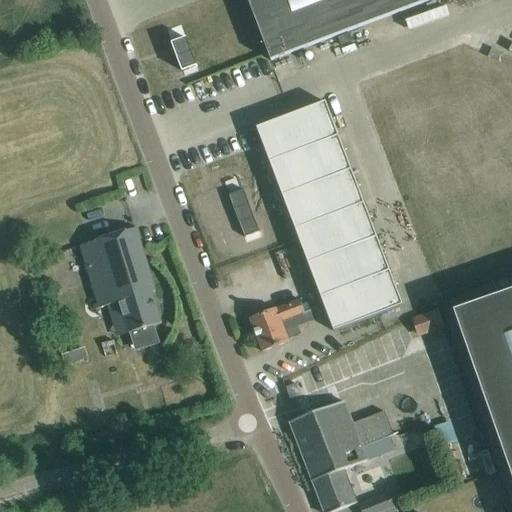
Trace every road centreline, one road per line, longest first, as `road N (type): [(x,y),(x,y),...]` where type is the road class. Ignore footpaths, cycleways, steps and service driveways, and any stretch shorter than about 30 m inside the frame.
road 1 (tertiary): [(255,420),(95,0)]
road 2 (unclassified): [(0,489),(255,420)]
